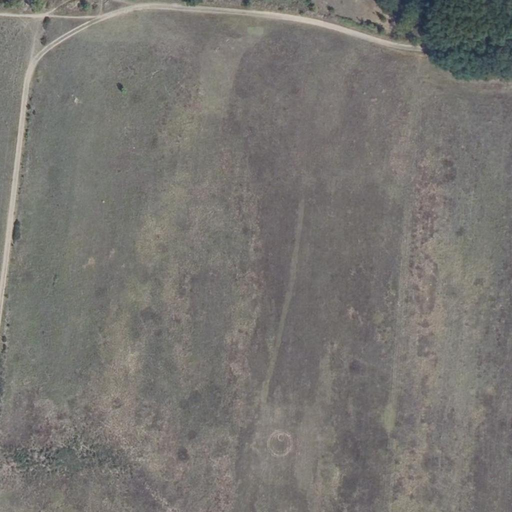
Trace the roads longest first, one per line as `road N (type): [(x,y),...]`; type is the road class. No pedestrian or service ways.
road 1 (track): [(511,49),(412,50),(245,8),(48,0)]
road 2 (track): [(48,0),(0,352)]
